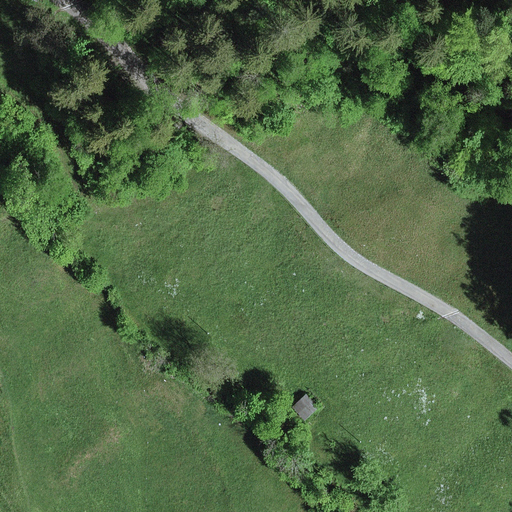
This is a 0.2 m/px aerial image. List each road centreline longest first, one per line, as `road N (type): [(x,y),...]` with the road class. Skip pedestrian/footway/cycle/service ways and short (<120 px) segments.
road 1 (track): [(511,358),(456,312),(356,253),(296,194),(53,0)]
road 2 (track): [(86,182),(72,138),(48,102),(0,63)]
